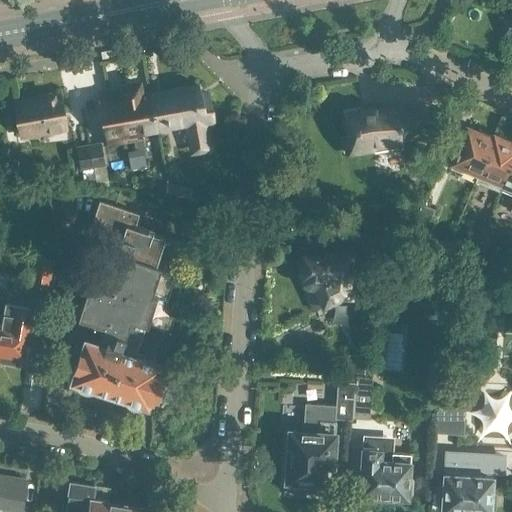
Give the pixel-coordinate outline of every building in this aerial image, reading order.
[(511,17),(502,19),(504,34),(511,32),(511,17)] [(121,93),(119,94),(101,97),(109,142),(125,139),(124,135),(157,129),(150,93),(141,95),(139,84),(120,87),(121,93)] [(150,93),(157,129),(187,123),(191,147),(209,144),(206,124),(214,123),(208,92),(200,94),(199,84),(150,93)] [(59,94),(15,102),(22,137),(65,129),(59,94)] [(343,139),(346,153),(404,142),(404,140),(409,138),(421,140),(427,132),(428,122),(427,122),(426,116),(423,115),(422,116),(413,115),(411,113),(410,113),(403,112),(400,106),(386,109),(384,106),(364,110),(363,111),(363,112),(358,113),(358,109),(345,112),(347,122),(345,123),(348,139),(343,139)] [(477,176),(495,135),(495,134),(494,137),(492,136),(490,134),(485,131),(482,132),(481,133),(469,128),(451,168),(462,173),(463,170),(477,176)] [(500,189),(511,162),(511,139),(508,139),(508,140),(495,135),(477,176),(501,186),(499,189),(500,189)] [(102,142),(89,145),(93,167),(106,164),(102,142)] [(81,169),(93,167),(89,145),(77,147),(81,169)] [(511,162),(500,189),(511,194),(511,162)] [(188,201),(191,189),(168,185),(166,197),(188,201)] [(140,214),(126,210),(100,201),(91,230),(113,237),(105,263),(93,260),(84,289),(87,290),(82,308),(79,319),(105,328),(165,349),(175,318),(165,314),(174,287),(168,285),(173,271),(168,269),(173,253),(182,255),(185,244),(135,228),(140,214)] [(423,201),(408,236),(423,240),(437,207),(423,201)] [(406,222),(390,219),(388,232),(404,234),(406,222)] [(458,229),(452,241),(466,247),(472,235),(458,229)] [(511,232),(502,252),(511,256),(511,232)] [(375,250),(375,236),(365,235),(352,234),(352,249),(375,250)] [(343,296),(343,295),(350,296),(352,265),(365,266),(366,254),(353,253),(353,252),(322,251),(321,257),(305,255),(304,259),(300,261),(300,273),(303,275),(303,283),(307,286),(305,291),(314,309),(329,302),(332,309),(346,302),(343,296)] [(35,257),(30,290),(49,292),(54,260),(35,257)] [(0,361),(24,365),(26,354),(27,354),(27,351),(31,325),(27,324),(30,306),(6,302),(2,325),(0,324),(0,361)] [(160,365),(165,349),(105,328),(104,332),(101,331),(98,340),(101,340),(100,344),(86,340),(77,366),(73,364),(68,377),(73,378),(72,383),(78,385),(81,387),(85,389),(87,389),(93,389),(128,400),(129,402),(132,404),(134,405),(137,405),(141,405),(142,405),(148,407),(149,402),(152,402),(152,400),(161,403),(161,404),(162,404),(163,399),(167,400),(173,382),(169,381),(171,376),(161,373),(162,372),(159,371),(161,365),(160,365)] [(357,375),(354,417),(369,418),(372,376),(357,375)] [(336,419),(352,419),(354,383),(338,381),(337,406),(336,419)] [(461,434),(463,392),(449,391),(448,410),(438,409),(437,432),(461,434)] [(325,466),(334,466),(336,419),(337,406),(306,404),(305,432),(290,431),(289,437),(287,439),(286,445),(289,447),(288,461),(285,463),(285,469),(287,472),(286,490),(306,491),(307,483),(324,484),(325,466)] [(363,449),(360,496),(364,496),(366,498),(372,498),(374,496),(378,497),(390,498),(408,499),(409,496),(413,494),(414,480),(410,478),(411,454),(394,453),(394,450),(387,450),(388,437),(364,435),(363,449)] [(444,475),(442,511),(447,511),(455,511),(456,511),(461,511),(460,511),(491,511),(492,511),(495,509),(496,495),(495,493),(496,476),(508,476),(508,475),(505,475),(506,457),(458,454),(458,460),(452,460),(451,460),(449,461),(448,462),(448,463),(447,464),(447,465),(446,472),(445,472),(446,473),(446,475),(444,475)] [(0,505),(22,509),(27,480),(0,475),(0,505)] [(65,511),(148,511),(149,509),(109,502),(110,500),(108,500),(109,489),(94,487),(95,485),(70,481),(65,511)]
